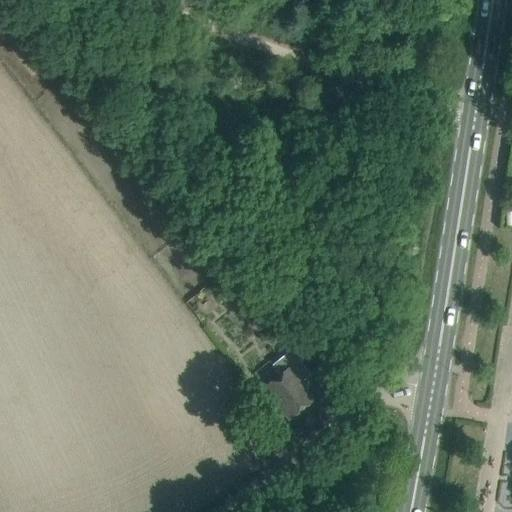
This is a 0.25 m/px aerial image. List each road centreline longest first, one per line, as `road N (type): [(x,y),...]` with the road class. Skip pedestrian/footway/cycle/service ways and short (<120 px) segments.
road 1 (primary): [(431,397),(492,0)]
road 2 (track): [(141,0),(451,107)]
road 3 (residential): [(224,511),(346,412),(383,392),(408,395)]
road 4 (residential): [(483,511),(511,334)]
